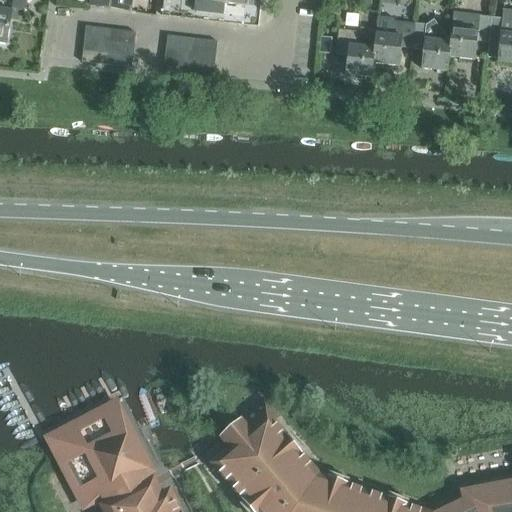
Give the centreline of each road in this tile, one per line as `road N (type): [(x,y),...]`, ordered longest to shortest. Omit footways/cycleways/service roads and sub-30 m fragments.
road 1 (primary): [(0,260),(511,325)]
road 2 (primary): [(511,243),(0,214)]
